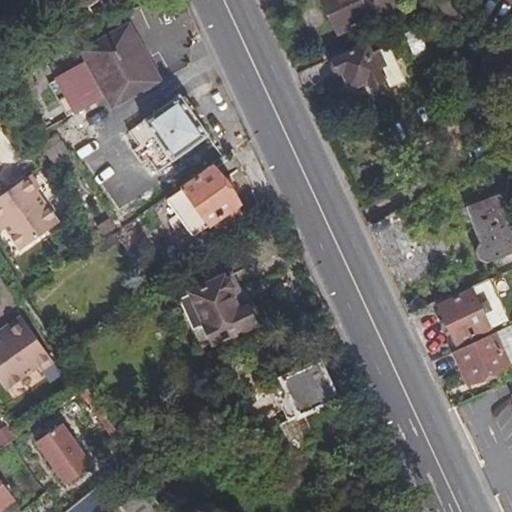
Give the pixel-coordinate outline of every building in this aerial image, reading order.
[(61,0),(72,15),(96,0),(102,6),(110,0),(61,0)] [(369,18),(367,12),(361,0),(324,0),(338,31),(369,18)] [(361,0),(367,12),(376,8),(372,0),(361,0)] [(108,96),(114,107),(158,81),(126,25),(82,51),(88,61),(54,80),(73,116),(108,96)] [(367,41),(333,57),(330,63),(333,71),(339,72),(340,73),(343,72),(348,83),(354,84),(365,80),(368,86),(385,79),(380,67),(384,65),(378,51),(373,53),(367,41)] [(304,89),(340,73),(339,72),(333,71),(330,63),(333,57),(297,72),(304,89)] [(498,90),(484,61),(472,67),(485,96),(498,90)] [(506,108),(498,90),(485,96),(493,114),(506,108)] [(149,116),(179,156),(209,133),(181,93),(149,116)] [(193,236),(210,223),(236,205),(239,203),(212,168),(183,188),(182,186),(164,199),(193,236)] [(0,194),(0,218),(6,227),(22,249),(58,223),(35,190),(40,187),(31,173),(0,194)] [(468,204),(477,229),(482,242),(479,244),(477,245),(474,250),(474,253),(475,255),(478,259),(483,261),(487,262),(511,252),(511,225),(511,222),(511,221),(511,209),(506,192),(468,204)] [(236,205),(210,223),(221,238),(246,220),(236,205)] [(386,220),(385,216),(370,224),(371,226),(373,228),(375,229),(378,229),(381,229),(383,228),(384,225),(386,223),(386,220)] [(117,243),(113,236),(104,242),(108,249),(117,243)] [(251,326),(250,325),(254,322),(254,317),(250,308),(246,306),(241,306),(226,274),(188,292),(210,344),(251,326)] [(485,284),(471,290),(490,330),(505,324),(485,284)] [(444,318),(451,331),(457,345),(490,330),(471,290),(438,305),(444,318)] [(411,310),(412,313),(427,307),(426,303),(424,301),(421,300),(418,300),(415,301),(413,302),(411,304),(411,307),(411,310)] [(21,317),(8,326),(12,331),(1,339),(0,339),(0,382),(5,390),(37,367),(42,372),(54,363),(21,317)] [(451,331),(444,318),(437,321),(444,335),(451,331)] [(12,331),(8,326),(0,332),(0,337),(1,339),(12,331)] [(51,340),(59,351),(74,340),(67,329),(51,340)] [(493,333),(453,351),(468,383),(508,364),(493,333)] [(334,399),(317,361),(269,383),(286,421),(277,425),(292,461),(317,450),(301,414),(334,399)] [(126,448),(84,387),(77,392),(119,453),(126,448)] [(110,465),(114,470),(131,457),(126,448),(119,453),(107,460),(110,465)] [(91,489),(98,483),(114,470),(110,465),(87,483),(91,489)] [(0,494),(7,504),(13,500),(0,482),(0,494)] [(160,511),(142,488),(118,508),(120,511),(160,511)]
